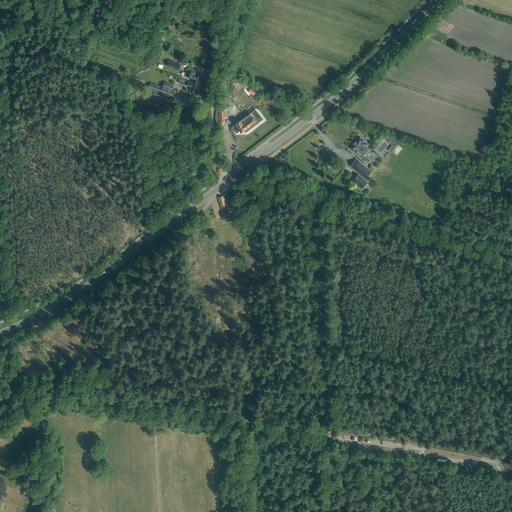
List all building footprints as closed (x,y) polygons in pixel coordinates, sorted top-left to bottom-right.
[(178,71),(181,65),(169,60),(166,66),(178,71)] [(193,81),(193,83),(199,85),(202,78),(196,76),(198,70),(191,68),(190,69),(188,68),(186,76),(194,79),(193,81)] [(199,85),(193,83),(179,78),(178,83),(187,86),(188,85),(191,87),(190,90),(194,92),(194,93),(197,94),(199,89),(198,89),(199,85)] [(172,88),(173,85),(165,82),(162,87),(151,83),(148,89),(154,91),(152,95),(158,98),(160,94),(166,96),(168,93),(172,94),(173,94),(174,94),(175,91),(175,90),(174,89),(172,88)] [(258,113),(255,109),(251,113),(249,111),(239,119),(239,120),(237,122),(237,123),(231,128),(236,134),(241,130),(240,131),(243,132),(243,131),(244,130),(246,132),(263,119),(258,113)] [(359,137),(350,148),(358,155),(359,153),(363,156),(369,149),(366,146),(367,143),(359,137)] [(382,140),(376,148),(381,152),(388,144),(382,140)] [(367,170),(358,163),(359,162),(356,159),(350,166),(365,178),(371,172),(368,170),(367,170)] [(362,188),(367,182),(358,175),(353,181),(362,188)] [(224,201),(223,196),(218,198),(220,206),(221,206),(221,208),(224,207),(224,205),(227,204),(226,201),(224,201)]
